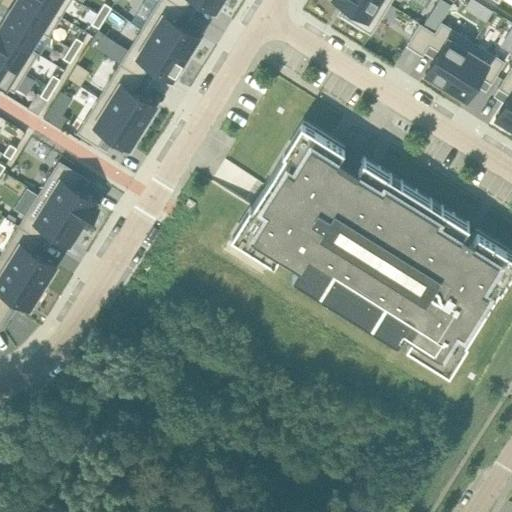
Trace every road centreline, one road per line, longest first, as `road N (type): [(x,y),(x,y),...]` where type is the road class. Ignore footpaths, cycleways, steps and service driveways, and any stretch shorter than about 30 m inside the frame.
road 1 (residential): [(0,388),(33,367),(93,294),(266,19)]
road 2 (residential): [(266,19),(511,173)]
